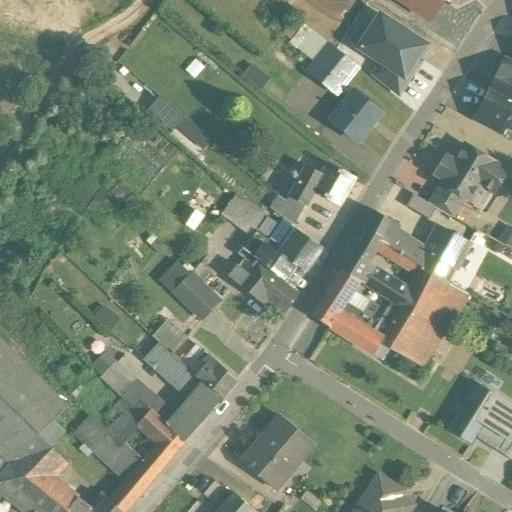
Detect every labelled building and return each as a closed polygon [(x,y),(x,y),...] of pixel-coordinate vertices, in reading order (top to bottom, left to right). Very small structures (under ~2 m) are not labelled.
[(400,0),(429,19),(441,0),(400,0)] [(377,67),(403,84),(412,71),(427,49),(379,17),(355,52),(377,67)] [(290,40),(313,57),(327,39),(304,21),(290,40)] [(357,67),(329,45),(308,72),(336,94),(344,84),(357,67)] [(511,61),(508,59),(503,70),(511,74),(511,61)] [(377,67),(370,78),(398,100),(415,74),(412,71),(403,84),(377,67)] [(511,74),(503,70),(501,69),(490,90),(511,101),(511,74)] [(380,114),(344,84),(338,91),(348,99),(329,121),(357,143),(380,114)] [(511,101),(490,90),(479,112),(480,113),(505,126),(511,128),(511,101)] [(505,126),(480,113),(475,123),(500,136),(505,126)] [(237,129),(230,139),(237,144),(245,134),(237,129)] [(465,146),(454,163),(446,158),(439,168),(448,174),(442,184),(464,197),(467,192),(471,195),(479,183),(493,192),(505,172),(465,146)] [(354,179),(327,164),(320,177),(307,170),(301,180),(300,182),(312,190),(313,191),(339,205),(354,179)] [(266,192),(250,177),(241,187),(257,202),(266,192)] [(118,184),(111,179),(106,185),(112,190),(111,192),(120,199),(128,190),(119,183),(118,184)] [(301,180),(298,179),(289,195),(305,205),(313,191),(312,190),(300,182),(301,180)] [(464,197),(442,184),(429,204),(451,218),(464,197)] [(210,198),(194,189),(183,208),(200,217),(210,198)] [(264,216),(237,195),(221,216),(250,238),(255,229),(264,216)] [(436,209),(412,195),(405,207),(428,221),(436,209)] [(302,211),(277,197),(269,209),(283,218),(293,226),(294,226),(302,211)] [(200,217),(183,208),(176,222),(192,231),(200,217)] [(470,243),(437,226),(424,250),(407,240),(408,238),(394,230),(397,226),(376,213),(367,228),(382,235),(378,241),(417,266),(421,268),(420,270),(446,284),(446,285),(470,243)] [(283,218),(268,239),(269,240),(266,245),(278,253),(294,229),(293,226),(283,218)] [(382,235),(367,228),(360,241),(373,249),(378,241),(382,235)] [(268,239),(255,229),(250,238),(242,248),(255,259),(265,244),(266,245),(269,240),(268,239)] [(323,249),(294,229),(278,253),(277,254),(295,266),(305,274),(308,270),(312,264),(323,249)] [(511,232),(508,230),(500,243),(511,249),(511,232)] [(373,249),(360,241),(341,272),(358,282),(391,301),(399,306),(409,292),(365,263),(373,249)] [(417,266),(378,241),(373,249),(412,274),(417,266)] [(266,245),(265,244),(255,259),(284,282),(295,266),(277,254),(278,253),(266,245)] [(241,263),(231,277),(234,280),(233,281),(240,287),(258,263),(247,255),(241,263)] [(298,295),(258,263),(240,287),(260,301),(265,294),(287,311),(298,295)] [(446,284),(420,270),(409,292),(399,306),(401,307),(444,332),(466,295),(446,285),(446,284)] [(341,272),(311,317),(328,327),(338,312),(339,311),(345,303),(358,282),(341,272)] [(218,302),(189,274),(173,292),(202,319),(218,302)] [(399,306),(391,301),(385,312),(394,318),(401,307),(399,306)] [(119,316),(102,303),(91,316),(109,330),(119,316)] [(369,318),(345,303),(339,311),(364,327),(369,318)] [(401,307),(394,318),(385,312),(372,332),(383,339),(380,343),(388,348),(398,354),(411,333),(435,347),(444,332),(401,307)] [(364,327),(339,311),(338,312),(328,327),(373,355),(380,343),(383,339),(372,332),(364,327)] [(169,340),(158,331),(152,338),(160,345),(163,347),(169,340)] [(185,340),(175,332),(169,340),(163,347),(172,355),(185,340)] [(435,347),(411,333),(398,354),(422,368),(435,347)] [(66,407),(0,341),(0,444),(23,420),(38,435),(66,407)] [(388,348),(380,343),(373,355),(381,360),(388,348)] [(511,355),(511,352),(495,344),(489,357),(507,365),(511,355)] [(163,347),(160,345),(146,360),(163,375),(164,374),(189,397),(188,398),(189,399),(179,411),(166,426),(172,432),(172,433),(183,443),(204,419),(222,398),(195,375),(182,364),(172,355),(163,347)] [(191,352),(182,364),(195,375),(203,365),(197,359),(198,358),(191,352)] [(236,380),(204,352),(198,358),(197,359),(203,365),(195,375),(222,398),(236,380)] [(174,415),(137,381),(115,363),(100,377),(119,397),(122,400),(132,409),(139,401),(150,411),(150,410),(166,426),(179,411),(179,410),(174,415)] [(474,438),(499,398),(478,385),(449,432),(470,445),(474,438)] [(511,447),(511,406),(499,398),(474,438),(506,458),(511,447)] [(122,400),(98,424),(108,434),(106,435),(119,448),(140,427),(137,424),(150,411),(139,401),(132,409),(122,400)] [(166,426),(150,410),(150,411),(137,424),(140,427),(158,444),(171,456),(183,443),(172,433),(172,432),(166,426)] [(277,415),(241,461),(275,489),(312,443),(277,415)] [(38,435),(23,420),(0,444),(0,493),(23,511),(64,511),(76,499),(53,480),(68,465),(38,435)] [(78,430),(70,422),(62,430),(69,438),(78,430)] [(158,444),(139,465),(133,460),(132,461),(128,466),(122,472),(129,478),(109,502),(119,511),(124,511),(140,494),(171,456),(158,444)] [(395,485),(377,475),(365,494),(368,497),(358,511),(408,511),(413,505),(391,491),(395,485)] [(254,511),(233,493),(218,509),(220,510),(218,511),(254,511)] [(107,500),(95,511),(91,511),(76,499),(64,511),(119,511),(109,502),(107,500)]
